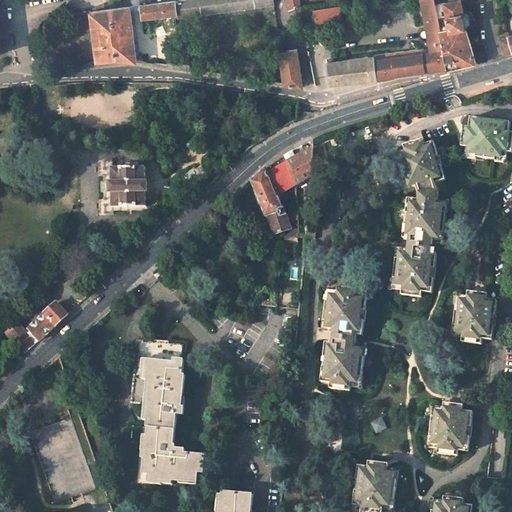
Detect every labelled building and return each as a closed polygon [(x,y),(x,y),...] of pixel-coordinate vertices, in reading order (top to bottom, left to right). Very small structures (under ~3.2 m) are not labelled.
[(173,14),(174,17),(177,17),(182,16),(179,0),(176,1),(177,13),(173,14)] [(181,0),(179,0),(182,16),(275,5),(273,0),(181,0)] [(286,0),(290,9),(293,18),(303,14),(302,12),(300,0),(286,0)] [(421,0),(428,33),(431,53),(443,51),(439,31),(433,0),(421,0)] [(457,0),(446,2),(452,28),(465,25),(469,25),(471,21),(470,15),(467,13),(464,14),(462,5),(460,0),(457,0)] [(142,5),(143,18),(173,14),(177,13),(176,1),(142,5)] [(92,11),(99,60),(117,58),(137,61),(131,6),(92,11)] [(315,11),(317,23),(341,20),(344,19),(343,10),(340,11),(340,8),(315,11)] [(443,51),(447,69),(476,63),(465,25),(452,28),(439,31),(443,51)] [(500,39),(505,55),(511,52),(511,46),(509,36),(500,39)] [(280,51),(285,84),(303,87),(297,49),(281,51),(280,51)] [(374,56),(377,80),(395,77),(397,75),(425,71),(423,54),(423,50),(374,56)] [(423,54),(425,71),(428,71),(429,72),(447,69),(443,51),(431,53),(423,54)] [(169,56),(169,66),(181,68),(181,58),(169,56)] [(328,78),(329,85),(331,84),(376,80),(377,80),(374,56),(350,59),(346,60),(327,62),(330,78),(328,78)] [(181,58),(181,68),(190,69),(190,58),(181,58)] [(493,121),(471,118),(470,128),(465,127),(462,147),(468,148),(467,153),(472,154),(471,158),(502,162),(503,158),(507,159),(508,153),(511,153),(511,132),(511,133),(511,123),(493,121)] [(447,181),(434,143),(425,145),(423,139),(414,142),(405,145),(407,151),(401,153),(403,156),(399,158),(408,188),(412,186),(413,191),(418,189),(420,195),(419,200),(409,199),(404,239),(410,239),(409,250),(403,250),(402,254),(398,253),(394,285),(399,285),(398,290),(403,290),(403,296),(423,298),(424,293),(433,294),(438,258),(438,254),(433,253),(434,242),(440,243),(441,239),(445,239),(448,209),(444,209),(445,203),(439,203),(440,191),(438,184),(447,181)] [(324,144),(314,149),(313,166),(329,162),(324,144)] [(314,149),(296,158),(292,151),(284,156),(288,163),(296,184),(311,176),(312,175),(313,166),(314,149)] [(113,161),(104,161),(104,169),(99,170),(99,176),(104,176),(104,183),(103,183),(103,193),(104,193),(105,199),(100,199),(100,206),(105,206),(105,214),(114,214),(114,207),(113,207),(112,193),(111,193),(110,182),(112,183),(112,168),(113,168),(113,161)] [(288,163),(269,173),(278,194),(279,194),(296,184),(288,163)] [(148,192),(147,182),(146,182),(146,167),(113,168),(112,168),(112,183),(110,182),(111,193),(112,193),(113,207),(114,207),(146,206),(146,192),(148,192)] [(266,168),(252,181),(266,216),(268,217),(275,234),(277,233),(279,237),(280,237),(285,234),(283,230),(291,227),(290,223),(287,214),(279,194),(278,194),(269,173),(266,168)] [(298,214),(287,214),(290,223),(298,219),(298,218),(298,214)] [(306,232),(306,237),(315,239),(316,227),(307,226),(306,232)] [(89,248),(83,252),(83,255),(88,261),(94,256),(94,254),(89,248)] [(179,287),(185,294),(193,287),(187,280),(179,287)] [(329,388),(350,391),(350,385),(355,386),(356,382),(361,382),(365,352),(359,351),(360,346),(355,346),(357,335),(361,335),(362,335),(366,296),(357,295),(357,290),(358,289),(350,288),(338,287),(337,292),(332,291),(331,296),(327,295),(323,326),(327,326),(327,331),(332,332),(331,343),(325,342),(324,347),(323,362),(320,381),(326,382),(330,383),(329,388)] [(481,346),(482,346),(482,340),(492,341),(495,319),(497,301),(495,301),(487,300),(488,294),(487,294),(478,293),(468,292),(467,298),(461,297),(460,302),(457,301),(455,310),(453,332),(457,332),(456,336),(456,337),(463,337),(462,343),(481,346)] [(57,303),(46,313),(46,314),(56,325),(68,315),(57,303)] [(46,314),(30,329),(40,340),(56,325),(46,314)] [(30,336),(17,323),(8,331),(26,353),(35,345),(29,337),(30,336)] [(152,403),(150,424),(145,424),(143,447),(146,447),(145,455),(148,455),(147,470),(151,471),(156,472),(156,475),(164,476),(163,481),(164,481),(174,482),(174,478),(181,478),(182,479),(182,475),(195,476),(196,470),(202,470),(207,470),(209,453),(188,451),(189,446),(178,445),(179,443),(177,442),(179,413),(185,413),(187,395),(185,395),(187,373),(185,372),(186,358),(184,357),(185,343),(171,342),(171,340),(163,339),(154,338),(154,341),(140,340),(135,400),(152,403)] [(433,412),(430,443),(435,443),(434,448),(468,452),(473,412),(462,411),(463,406),(452,405),(443,404),(443,409),(439,408),(438,412),(433,412)] [(69,410),(59,413),(62,421),(72,418),(69,410)] [(386,427),(381,418),(373,423),(377,432),(386,427)] [(394,507),(397,476),(393,475),(393,470),(388,470),(388,469),(389,464),(379,463),(368,462),(368,467),(358,466),(353,506),(357,506),(356,511),(382,511),(382,509),(388,510),(389,506),(394,507)] [(181,481),(200,483),(202,470),(196,470),(195,476),(182,475),(182,479),(181,478),(181,481)] [(151,481),(164,483),(164,481),(163,481),(164,476),(156,475),(156,472),(151,471),(151,481)] [(234,511),(237,492),(224,491),(222,511),(219,510),(218,511),(234,511)] [(252,511),(254,493),(246,493),(237,492),(234,511),(252,511)] [(471,511),(473,506),(463,505),(463,500),(444,497),(443,502),(438,501),(438,506),(433,506),(431,511),(471,511)]
